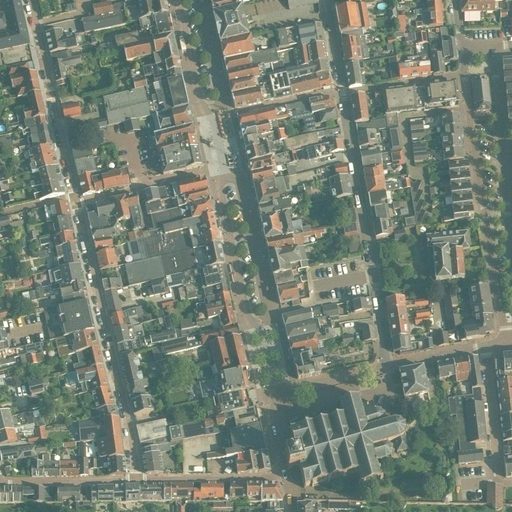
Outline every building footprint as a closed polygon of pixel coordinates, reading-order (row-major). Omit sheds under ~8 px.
[(0,51),(29,45),(19,0),(3,0),(6,13),(0,13),(0,51)] [(163,0),(126,8),(125,4),(114,6),(114,7),(111,7),(113,13),(94,17),(82,20),(84,34),(93,32),(110,29),(134,24),(139,22),(168,15),(164,0),(163,0)] [(126,8),(163,0),(124,0),(125,4),(126,8)] [(241,0),(227,0),(211,4),(213,13),(241,6),(243,6),(241,0)] [(318,4),(317,0),(287,0),(289,10),(318,4)] [(340,34),(349,33),(359,31),(370,29),(365,5),(374,4),(373,0),(347,0),(349,7),(335,10),(340,34)] [(462,13),(480,12),(479,0),(461,0),(462,12),(462,13)] [(479,0),(480,12),(495,12),(494,0),(479,0)] [(113,13),(111,7),(110,3),(92,7),(94,17),(113,13)] [(416,16),(441,14),(441,3),(427,4),(428,10),(416,11),(416,16)] [(213,13),(221,43),(248,37),(246,24),(252,23),(251,17),(244,18),(241,6),(213,13)] [(441,14),(416,16),(422,15),(422,23),(416,23),(417,28),(429,27),(429,28),(442,27),(441,14)] [(146,42),(172,36),(168,15),(139,22),(141,33),(143,33),(143,35),(144,35),(146,42)] [(399,32),(406,32),(405,16),(397,17),(399,32)] [(139,22),(134,24),(136,34),(115,39),(116,42),(117,50),(123,48),(146,42),(144,35),(143,35),(143,33),(141,33),(139,22)] [(297,45),(297,48),(324,44),(324,43),(321,24),(275,32),(276,37),(277,43),(278,47),(278,49),(297,45)] [(110,29),(93,32),(94,38),(95,37),(95,39),(111,36),(110,29)] [(441,39),(442,50),(442,51),(457,50),(456,40),(447,40),(446,37),(448,37),(447,29),(440,29),(440,33),(441,39)] [(68,37),(63,38),(62,33),(61,30),(45,34),(50,54),(77,47),(74,36),(68,37)] [(425,33),(416,34),(418,44),(427,43),(425,33)] [(405,43),(415,42),(414,34),(405,35),(405,43)] [(142,70),(178,61),(172,36),(146,42),(123,48),(126,62),(153,56),(154,63),(142,66),(143,69),(142,69),(142,70)] [(250,36),(248,37),(221,43),(224,60),(261,53),(260,47),(252,49),(250,36)] [(343,52),(360,49),(366,49),(364,37),(341,41),(343,52)] [(116,42),(107,44),(108,51),(117,50),(116,42)] [(327,62),(324,44),(297,48),(293,49),(296,68),(301,67),(327,62)] [(362,60),(360,49),(343,52),(345,63),(362,60)] [(224,60),(227,73),(263,66),(270,65),(278,63),(275,50),(261,53),(224,60)] [(445,74),(444,70),(444,65),(442,51),(442,50),(430,52),(431,55),(432,72),(433,75),(445,74)] [(457,50),(442,51),(444,65),(450,64),(449,62),(458,61),(457,50)] [(52,63),(56,83),(65,81),(62,68),(81,64),(79,57),(74,58),(61,61),(52,63)] [(399,80),(400,80),(398,65),(397,57),(389,58),(392,81),(399,80)] [(420,77),(418,62),(417,57),(407,59),(408,63),(410,79),(420,77)] [(503,72),(511,71),(511,59),(502,60),(503,72)] [(132,81),(180,71),(178,61),(142,70),(130,73),(132,81)] [(418,62),(420,77),(430,76),(430,75),(433,75),(432,72),(429,72),(428,61),(418,62)] [(8,77),(35,70),(33,62),(6,68),(8,77)] [(272,74),(273,73),(284,71),(282,62),(278,63),(270,65),(272,74)] [(289,82),(316,76),(329,73),(327,62),(301,67),(296,68),(287,70),(289,82)] [(363,70),(364,70),(363,62),(358,63),(358,62),(345,65),(349,89),(362,87),(360,74),(363,73),(364,72),(363,70)] [(398,65),(400,80),(410,79),(408,63),(398,65)] [(268,77),(273,76),(273,73),(272,74),(270,65),(263,66),(266,77),(268,77)] [(263,66),(227,73),(230,85),(268,77),(266,77),(263,66)] [(268,77),(269,81),(274,100),(292,96),(289,82),(287,70),(284,71),(273,73),(273,76),(268,77)] [(135,90),(182,79),(180,71),(132,81),(135,90)] [(505,85),(511,84),(511,71),(503,72),(504,85),(505,85)] [(21,87),(37,83),(35,73),(11,79),(13,89),(17,88),(21,87)] [(329,73),(316,76),(319,90),(331,87),(329,73)] [(316,76),(289,82),(292,96),(292,97),(302,94),(319,90),(316,76)] [(232,95),(258,89),(263,88),(262,83),(269,81),(268,77),(230,85),(232,94),(232,95)] [(476,112),(490,110),(490,104),(488,82),(487,82),(486,81),(486,78),(483,78),(476,78),(477,79),(473,79),(474,83),(473,83),(473,84),(472,84),(475,106),(476,106),(476,112)] [(152,116),(188,108),(182,79),(135,90),(126,92),(102,98),(106,120),(107,127),(124,123),(136,120),(152,116)] [(263,88),(258,89),(232,95),(235,109),(263,103),(274,100),(269,81),(262,83),(263,88)] [(415,88),(383,92),(384,99),(386,116),(387,119),(386,119),(388,128),(398,127),(397,113),(418,111),(417,105),(423,105),(424,111),(459,107),(458,103),(456,82),(425,86),(426,87),(415,88)] [(17,88),(16,88),(18,98),(19,98),(23,97),(27,96),(39,93),(37,83),(21,87),(17,88)] [(384,99),(383,92),(374,93),(375,100),(384,99)] [(27,96),(30,108),(42,105),(39,93),(27,96)] [(354,123),(368,122),(364,94),(350,96),(354,123)] [(62,108),(82,104),(83,103),(81,95),(60,100),(62,108)] [(328,97),(308,101),(312,114),(319,113),(335,108),(332,101),(328,97)] [(296,117),(312,114),(308,101),(293,104),(295,111),(296,117)] [(82,104),(62,108),(61,108),(64,120),(81,116),(80,110),(83,109),(82,104)] [(25,122),(45,117),(42,105),(30,108),(31,111),(23,112),(25,122)] [(240,129),(276,121),(289,118),(296,117),(295,111),(287,113),(285,106),(237,117),(240,129)] [(192,126),(188,108),(152,116),(157,135),(193,127),(192,126)] [(321,123),(329,122),(338,120),(335,108),(319,113),(321,123)] [(442,123),(443,128),(461,126),(460,115),(438,117),(439,123),(442,123)] [(45,117),(25,122),(13,124),(14,128),(25,125),(26,131),(27,131),(48,126),(45,117)] [(356,125),(357,134),(379,130),(383,130),(387,129),(387,128),(388,128),(386,119),(370,121),(370,124),(356,125)] [(106,120),(92,123),(92,124),(93,129),(94,130),(107,127),(106,120)] [(136,120),(124,123),(126,135),(139,132),(136,120)] [(93,129),(92,124),(92,123),(81,126),(79,121),(65,125),(68,136),(82,133),(82,132),(93,129)] [(242,141),(243,141),(278,132),(277,126),(276,121),(240,129),(242,141)] [(410,124),(411,132),(423,130),(423,122),(414,123),(410,124)] [(31,138),(49,134),(48,126),(27,131),(26,131),(22,132),(23,137),(26,136),(25,135),(30,134),(31,138)] [(461,138),(463,138),(463,137),(462,127),(461,126),(443,128),(440,129),(440,133),(443,133),(444,139),(461,138)] [(151,150),(155,149),(195,137),(195,136),(193,127),(157,135),(148,137),(151,150)] [(99,130),(83,133),(85,139),(100,135),(99,130)] [(283,141),(289,140),(288,137),(286,130),(278,132),(243,141),(245,151),(263,146),(271,144),(283,141)] [(381,143),(381,140),(379,130),(357,134),(359,147),(377,144),(381,143)] [(423,130),(411,132),(411,140),(424,138),(423,130)] [(318,143),(317,139),(323,138),(322,132),(316,134),(289,140),(283,141),(285,148),(285,150),(318,143)] [(27,151),(52,146),(49,134),(31,138),(28,138),(29,146),(19,148),(20,153),(27,151)] [(72,151),(81,148),(80,142),(83,141),(81,135),(69,138),(72,151)] [(157,159),(159,159),(197,150),(197,148),(195,137),(155,149),(157,159)] [(443,151),(462,149),(461,138),(444,139),(439,140),(439,145),(442,144),(443,151)] [(245,151),(248,163),(272,157),(274,157),(273,151),(285,148),(283,141),(271,144),(263,146),(245,151)] [(331,155),(331,153),(343,151),(341,141),(329,143),(329,144),(306,149),(309,161),(331,155)] [(413,154),(426,153),(425,145),(412,146),(413,154)] [(29,162),(54,155),(52,146),(27,151),(29,160),(28,160),(29,162)] [(72,151),(74,162),(92,158),(89,146),(81,148),(72,151)] [(387,165),(392,164),(392,159),(391,153),(380,155),(379,149),(360,152),(363,170),(364,170),(387,165)] [(463,160),(462,149),(443,151),(440,151),(441,157),(444,156),(444,162),(463,160)] [(198,150),(197,150),(159,159),(163,175),(186,170),(201,167),(201,165),(198,150)] [(391,152),(391,153),(392,159),(403,157),(402,150),(391,152)] [(286,165),(290,164),(297,162),(294,152),(290,153),(274,157),(272,157),(248,163),(250,171),(251,174),(276,168),(280,167),(286,165)] [(426,153),(413,154),(414,162),(427,161),(426,153)] [(38,171),(57,166),(54,155),(29,162),(30,166),(32,172),(38,171)] [(96,174),(95,173),(94,168),(97,167),(96,164),(98,163),(96,157),(92,158),(74,162),(78,178),(91,175),(96,174)] [(404,164),(403,157),(392,159),(392,164),(392,166),(404,164)] [(440,177),(449,176),(469,174),(468,162),(448,164),(448,172),(439,173),(440,177)] [(291,168),(290,164),(286,165),(287,171),(289,176),(296,175),(294,167),(291,168)] [(335,171),(336,178),(348,175),(346,164),(334,166),(334,167),(326,169),(326,173),(335,171)] [(364,170),(366,183),(384,179),(383,172),(388,171),(387,165),(364,170)] [(49,184),(61,181),(57,166),(38,171),(40,180),(30,183),(31,188),(42,185),(49,183),(49,184)] [(253,185),(273,180),(271,174),(278,173),(276,168),(251,174),(253,185)] [(92,180),(95,193),(104,191),(101,178),(108,176),(108,174),(107,170),(95,173),(96,174),(97,179),(92,180)] [(119,172),(122,187),(123,187),(130,185),(127,170),(119,172)] [(104,191),(122,187),(119,172),(108,174),(108,176),(101,178),(104,191)] [(444,188),(470,185),(469,174),(449,176),(450,183),(440,184),(441,188),(444,188)] [(91,175),(78,178),(83,196),(95,193),(92,180),(91,175)] [(348,175),(336,178),(328,180),(332,195),(333,200),(352,196),(348,175)] [(253,185),(258,207),(288,201),(288,200),(283,178),(273,180),(253,185)] [(7,179),(0,181),(0,192),(4,192),(3,186),(9,185),(7,179)] [(172,186),(157,189),(160,202),(178,198),(207,191),(208,191),(207,191),(205,179),(202,179),(195,181),(171,186),(172,186)] [(366,183),(368,195),(385,192),(399,189),(399,184),(385,186),(384,179),(366,183)] [(49,183),(42,185),(44,193),(33,195),(35,202),(42,200),(65,195),(61,181),(49,184),(49,183)] [(415,184),(409,182),(410,188),(410,192),(416,194),(418,190),(421,183),(416,181),(415,184)] [(305,193),(311,192),(310,184),(303,185),(305,193)] [(442,200),(445,199),(471,196),(470,185),(444,188),(445,195),(442,196),(442,200)] [(160,202),(157,189),(142,193),(145,206),(158,203),(160,202)] [(418,204),(419,200),(423,193),(418,190),(416,194),(410,192),(412,202),(418,204)] [(180,208),(209,201),(207,191),(178,198),(180,208)] [(373,223),(385,221),(390,220),(387,206),(382,207),(381,202),(387,201),(385,192),(368,195),(370,209),(372,224),(373,223)] [(5,202),(12,200),(11,193),(3,195),(5,202)] [(128,210),(138,207),(137,202),(136,196),(125,198),(128,210)] [(258,207),(261,219),(287,212),(291,212),(291,211),(308,207),(307,206),(305,196),(304,197),(299,198),(288,201),(258,207)] [(446,211),(472,208),(471,196),(445,199),(446,206),(443,207),(443,211),(446,211)] [(125,198),(112,201),(115,216),(117,223),(129,220),(128,210),(125,198)] [(419,214),(421,210),(424,203),(419,200),(418,204),(412,202),(414,212),(419,214)] [(95,205),(98,220),(97,220),(96,214),(94,214),(92,206),(85,207),(87,215),(90,229),(108,226),(106,219),(115,216),(112,201),(95,205)] [(162,227),(213,215),(209,201),(180,208),(160,213),(148,216),(147,216),(150,230),(162,227)] [(52,222),(70,218),(67,202),(43,207),(47,223),(52,222)] [(158,203),(145,206),(148,216),(160,213),(158,203)] [(138,207),(128,210),(129,220),(142,217),(140,207),(138,207)] [(472,208),(446,211),(447,218),(444,218),(444,222),(474,219),(472,208)] [(343,224),(354,222),(356,222),(354,209),(341,211),(342,217),(343,224)] [(414,212),(415,216),(417,227),(420,227),(426,212),(421,210),(419,214),(414,212)] [(293,237),(311,233),(310,231),(310,227),(303,228),(301,221),(290,223),(287,212),(261,219),(265,240),(281,237),(292,235),(293,237)] [(426,212),(420,227),(427,226),(431,215),(426,212)] [(190,239),(217,234),(213,215),(162,227),(164,234),(182,230),(184,238),(190,236),(190,239)] [(408,217),(410,228),(417,227),(415,216),(408,217)] [(0,232),(10,230),(8,217),(0,218),(0,232)] [(142,218),(142,217),(129,220),(132,229),(132,232),(133,232),(141,230),(143,229),(142,218)] [(410,228),(408,217),(402,218),(404,230),(410,228)] [(52,222),(55,237),(73,233),(70,218),(52,222)] [(391,230),(390,220),(385,221),(373,223),(376,239),(388,237),(387,230),(391,230)] [(25,232),(23,222),(10,224),(11,234),(25,232)] [(354,222),(343,224),(340,225),(342,238),(343,238),(359,235),(356,222),(354,222)] [(90,229),(93,242),(111,238),(119,236),(116,224),(108,226),(90,229)] [(150,238),(143,239),(135,241),(140,262),(148,260),(159,257),(193,250),(190,239),(190,236),(184,238),(182,230),(164,234),(162,227),(150,230),(148,231),(148,232),(150,238)] [(321,237),(321,234),(324,233),(323,228),(310,231),(311,233),(293,237),(292,235),(281,237),(265,240),(269,255),(303,247),(301,238),(315,235),(316,238),(321,237)] [(142,233),(141,230),(133,232),(133,233),(133,234),(135,241),(143,239),(142,233)] [(394,241),(406,239),(404,231),(393,233),(394,241)] [(427,249),(432,249),(432,248),(443,247),(443,252),(447,251),(447,252),(461,250),(461,251),(469,250),(467,233),(446,235),(445,231),(440,231),(441,236),(426,237),(427,249)] [(38,235),(38,232),(28,234),(30,242),(36,240),(35,236),(38,235)] [(54,243),(55,249),(75,245),(73,233),(55,237),(39,240),(40,246),(54,243)] [(193,250),(219,245),(217,234),(190,239),(193,250)] [(362,255),(359,235),(343,238),(348,258),(362,255)] [(113,247),(111,238),(93,242),(95,251),(113,247)] [(129,242),(127,243),(131,264),(140,262),(135,241),(129,242)] [(54,260),(77,255),(75,245),(55,249),(48,251),(48,254),(53,253),(54,260)] [(200,271),(224,265),(219,245),(193,250),(197,271),(199,270),(200,271)] [(274,276),(298,271),(308,268),(304,247),(303,247),(269,255),(272,269),(274,276)] [(449,264),(462,263),(461,251),(461,250),(447,252),(447,251),(443,252),(443,247),(432,248),(432,249),(434,264),(449,263),(449,264)] [(99,271),(117,267),(115,257),(121,256),(120,249),(113,250),(96,254),(99,271)] [(166,278),(182,275),(197,271),(193,250),(159,257),(164,279),(166,278)] [(233,256),(239,286),(251,283),(244,254),(233,256)] [(54,260),(56,270),(80,266),(77,255),(54,260)] [(14,257),(9,258),(14,280),(19,279),(14,257)] [(131,264),(124,265),(129,287),(145,283),(150,282),(164,279),(159,257),(148,260),(140,262),(131,264)] [(449,263),(434,264),(435,281),(451,280),(464,279),(462,263),(449,264),(449,263)] [(199,270),(197,271),(200,281),(226,275),(224,265),(200,271),(199,270)] [(80,266),(56,270),(48,272),(49,277),(51,286),(52,286),(58,285),(59,288),(83,283),(80,266)] [(202,291),(200,281),(197,271),(182,275),(184,285),(185,287),(184,287),(184,289),(186,297),(186,301),(187,301),(194,299),(198,299),(198,297),(196,297),(195,293),(195,292),(202,291)] [(274,276),(276,288),(295,283),(295,286),(301,285),(301,283),(300,279),(293,281),(292,275),(299,274),(298,271),(274,276)] [(184,285),(182,275),(166,278),(168,289),(184,285)] [(226,275),(200,281),(202,291),(228,285),(226,275)] [(119,277),(102,281),(104,292),(109,291),(116,290),(129,287),(127,280),(120,281),(120,279),(119,277)] [(166,278),(164,279),(150,282),(151,286),(152,291),(153,297),(169,293),(168,289),(166,278)] [(53,291),(59,289),(61,295),(61,299),(86,293),(83,283),(59,288),(58,285),(52,286),(53,291)] [(296,289),(295,286),(295,283),(276,288),(280,305),(292,302),(293,307),(299,306),(298,300),(297,293),(299,293),(299,292),(302,292),(301,288),(299,289),(298,289),(296,289)] [(195,292),(195,293),(196,297),(198,297),(198,299),(199,302),(206,300),(230,294),(228,285),(202,291),(195,292)] [(470,299),(489,296),(487,286),(468,289),(470,299)] [(42,287),(35,289),(37,300),(44,299),(42,287)] [(178,290),(181,302),(186,301),(186,297),(184,289),(178,290)] [(110,317),(121,314),(116,290),(109,291),(104,292),(110,317)] [(37,301),(35,292),(29,293),(30,302),(37,301)] [(444,303),(456,301),(456,296),(450,297),(449,292),(442,293),(444,303)] [(64,308),(88,305),(88,304),(88,302),(86,293),(61,299),(61,295),(50,297),(51,303),(62,302),(64,308)] [(199,302),(198,299),(194,299),(197,311),(232,303),(230,294),(206,300),(199,302)] [(489,296),(470,299),(471,308),(490,305),(489,296)] [(387,312),(399,310),(405,309),(411,308),(415,308),(414,302),(410,302),(405,303),(404,298),(386,300),(387,312)] [(353,302),(346,303),(347,307),(353,306),(355,314),(371,311),(370,299),(353,302)] [(415,308),(428,306),(427,300),(414,302),(415,308)] [(444,303),(446,313),(452,312),(451,307),(457,306),(456,301),(444,303)] [(193,329),(193,330),(194,329),(212,325),(211,320),(234,314),(232,303),(197,311),(194,312),(196,325),(192,326),(193,329)] [(57,310),(63,338),(94,331),(88,305),(64,308),(57,310)] [(330,318),(339,317),(337,305),(322,308),(325,319),(330,318)] [(473,319),(475,319),(475,318),(490,316),(492,316),(490,305),(471,308),(473,319)] [(285,327),(325,319),(322,308),(310,310),(282,317),(285,327)] [(121,314),(110,317),(113,330),(131,327),(128,319),(137,316),(135,309),(126,311),(121,314)] [(390,328),(398,326),(398,322),(407,321),(405,309),(399,310),(387,312),(390,328)] [(46,326),(52,324),(49,311),(43,313),(46,326)] [(162,311),(156,313),(157,320),(164,319),(162,311)] [(426,318),(428,317),(430,317),(429,311),(415,313),(416,319),(426,318)] [(446,313),(447,323),(460,321),(459,316),(452,316),(452,312),(446,313)] [(211,320),(212,325),(213,332),(237,326),(234,314),(211,320)] [(475,318),(475,319),(476,323),(476,328),(483,327),(484,334),(485,334),(491,333),(491,334),(493,333),(490,316),(475,318)] [(173,330),(172,325),(170,317),(164,319),(167,330),(165,331),(166,335),(174,333),(173,330)] [(428,317),(426,318),(416,319),(414,319),(415,326),(429,323),(428,317)] [(330,322),(330,318),(325,319),(285,327),(288,341),(331,330),(330,322)] [(181,332),(193,329),(192,326),(191,320),(179,322),(181,328),(181,332)] [(0,352),(9,351),(7,343),(6,343),(5,338),(3,330),(4,329),(2,322),(0,321),(0,352)] [(390,328),(391,339),(409,337),(407,321),(398,322),(398,326),(390,328)] [(460,326),(460,321),(447,323),(449,332),(455,331),(455,327),(460,326)] [(113,330),(117,346),(144,339),(143,333),(134,335),(132,326),(131,327),(113,330)] [(180,339),(176,340),(161,344),(164,356),(202,347),(202,346),(209,344),(209,345),(239,337),(237,326),(213,332),(200,335),(184,339),(180,339)] [(50,341),(55,340),(52,327),(47,328),(50,341)] [(364,342),(376,340),(374,327),(362,329),(364,342)] [(476,328),(463,330),(458,331),(460,341),(465,340),(485,337),(485,334),(484,334),(483,327),(476,328)] [(193,330),(180,332),(180,334),(181,339),(188,337),(196,335),(194,329),(193,330)] [(317,343),(335,339),(333,330),(331,330),(288,341),(290,348),(317,343)] [(96,340),(94,331),(63,338),(55,340),(55,345),(69,342),(68,341),(72,340),(73,346),(96,340)] [(174,333),(166,335),(149,339),(150,346),(161,344),(176,340),(174,333)] [(354,345),(352,336),(341,338),(343,347),(354,345)] [(209,345),(215,365),(244,358),(239,337),(209,345)] [(419,353),(419,352),(418,344),(410,345),(409,337),(391,339),(393,353),(399,352),(399,355),(419,353)] [(149,338),(144,339),(117,346),(119,355),(151,347),(150,346),(149,339),(149,338)] [(59,358),(76,354),(98,348),(96,340),(73,346),(74,351),(71,352),(71,350),(58,353),(59,358)] [(431,340),(423,341),(425,351),(433,350),(431,340)] [(319,351),(317,343),(290,348),(292,356),(319,351)] [(25,347),(27,355),(36,353),(34,345),(25,347)] [(17,357),(25,356),(27,355),(25,347),(15,349),(17,357)] [(75,372),(103,366),(98,348),(76,354),(79,365),(72,366),(74,372),(75,372)] [(327,350),(319,351),(292,356),(295,368),(297,377),(298,380),(316,376),(321,375),(319,367),(324,365),(330,364),(327,350)] [(121,363),(127,387),(147,382),(146,380),(142,381),(140,374),(137,374),(136,367),(139,366),(137,360),(134,360),(133,354),(120,357),(121,363)] [(496,371),(497,382),(511,380),(511,377),(511,374),(511,355),(502,356),(494,357),(495,371),(496,371)] [(35,356),(27,357),(29,366),(37,364),(35,356)] [(471,389),(472,389),(477,388),(481,388),(477,357),(468,358),(468,359),(466,359),(470,381),(471,389)] [(8,360),(0,362),(0,366),(17,363),(15,358),(8,360)] [(247,369),(244,358),(215,365),(218,377),(244,370),(247,370),(247,369)] [(470,381),(466,359),(453,361),(456,376),(457,382),(461,382),(470,381)] [(437,364),(439,379),(456,376),(453,361),(437,364)] [(170,373),(168,362),(160,363),(162,375),(170,373)] [(108,387),(103,366),(75,372),(78,384),(84,382),(87,393),(91,392),(108,387)] [(400,371),(399,371),(399,372),(401,383),(402,387),(404,398),(405,398),(406,398),(409,410),(430,406),(428,393),(423,367),(400,371)] [(213,378),(217,397),(246,391),(248,391),(246,381),(247,381),(247,380),(248,380),(249,378),(248,373),(246,372),(245,372),(245,371),(244,371),(244,370),(218,377),(213,378)] [(75,372),(66,375),(69,386),(78,384),(75,372)] [(164,387),(172,385),(170,374),(162,376),(164,387)] [(22,384),(21,376),(12,378),(13,386),(22,384)] [(11,379),(3,380),(5,388),(13,387),(11,379)] [(511,380),(497,382),(496,382),(497,393),(507,392),(511,391),(511,380)] [(31,397),(44,393),(41,381),(27,384),(31,397)] [(129,397),(130,397),(144,394),(143,388),(148,387),(147,382),(127,387),(126,387),(129,397)] [(108,387),(91,392),(96,409),(97,410),(114,406),(108,387)] [(450,416),(456,416),(460,453),(460,454),(476,452),(475,444),(486,442),(482,404),(478,404),(477,388),(472,389),(472,396),(465,397),(460,397),(448,399),(448,400),(446,400),(440,401),(443,420),(448,419),(448,417),(450,416)] [(223,416),(244,411),(253,409),(252,404),(251,404),(250,402),(249,401),(246,391),(217,397),(212,398),(215,412),(207,414),(208,419),(215,418),(223,416)] [(499,404),(511,402),(511,391),(507,392),(497,393),(499,404)] [(145,399),(144,394),(130,397),(131,402),(130,402),(134,416),(153,412),(150,398),(145,399)] [(288,469),(298,467),(304,488),(357,473),(361,485),(381,480),(376,463),(386,460),(390,457),(392,453),(391,448),(387,444),(394,442),(397,453),(409,451),(406,437),(404,436),(405,432),(404,426),(399,422),(394,421),(383,425),(385,420),(384,415),(380,412),(374,410),(373,403),(360,406),(358,398),(338,403),(342,416),(330,420),(327,411),(326,411),(326,412),(320,414),(319,414),(319,415),(322,422),(289,431),(294,452),(284,454),(288,469)] [(500,416),(511,415),(511,402),(499,404),(500,416)] [(114,406),(97,410),(96,409),(88,411),(91,419),(98,418),(100,422),(118,418),(114,406)] [(231,420),(234,431),(259,425),(260,425),(259,425),(259,424),(258,420),(258,419),(256,409),(256,408),(253,409),(244,411),(223,416),(224,421),(231,420)] [(0,413),(0,432),(14,430),(22,428),(28,426),(25,415),(11,418),(9,411),(0,413)] [(25,415),(28,426),(33,425),(30,413),(25,415)] [(511,441),(511,415),(500,416),(503,442),(511,441)] [(225,423),(224,421),(223,416),(215,418),(217,427),(223,426),(225,423)] [(43,418),(33,420),(34,424),(36,430),(45,428),(43,418)] [(100,422),(100,424),(92,424),(92,422),(79,423),(79,426),(80,426),(82,442),(94,441),(121,439),(118,418),(100,422)] [(215,418),(208,419),(205,420),(208,436),(219,434),(217,427),(215,418)] [(183,441),(183,440),(204,436),(208,436),(205,420),(203,421),(202,421),(193,422),(166,428),(169,436),(140,443),(140,444),(141,451),(169,444),(170,447),(183,444),(183,441)] [(169,436),(166,428),(165,421),(137,428),(140,443),(169,436)] [(22,428),(14,430),(17,441),(28,439),(29,439),(36,437),(36,431),(36,430),(34,424),(33,425),(28,426),(22,428)] [(262,435),(259,425),(234,431),(229,432),(226,433),(229,451),(225,452),(225,453),(226,458),(234,457),(266,452),(266,451),(264,446),(265,446),(264,445),(262,436),(262,435)] [(0,444),(17,441),(14,430),(0,432),(0,444)] [(37,441),(36,440),(41,440),(39,430),(36,431),(36,437),(29,439),(28,439),(28,443),(37,441)] [(123,458),(121,439),(94,441),(95,450),(96,458),(102,458),(107,458),(107,459),(123,458)] [(147,475),(163,475),(160,454),(171,451),(170,447),(169,444),(141,451),(145,473),(147,475)] [(18,460),(27,459),(27,461),(37,459),(36,454),(35,448),(25,449),(17,450),(18,460)] [(2,462),(18,460),(17,450),(17,449),(0,451),(2,462)] [(460,454),(460,453),(457,454),(458,465),(483,462),(482,451),(476,452),(460,454)] [(266,452),(234,457),(235,465),(237,474),(245,474),(269,472),(266,452)] [(32,477),(59,477),(59,462),(50,462),(50,456),(42,456),(42,462),(31,462),(32,477)] [(107,459),(107,458),(102,458),(103,464),(108,464),(109,476),(125,475),(124,458),(123,458),(107,459)] [(511,477),(511,458),(503,459),(506,478),(511,477)] [(78,460),(79,462),(79,477),(88,477),(87,464),(90,464),(90,460),(88,460),(78,460)] [(79,462),(59,462),(59,477),(79,477),(79,462)] [(212,502),(212,485),(200,484),(200,493),(198,493),(198,495),(193,495),(193,502),(212,502)] [(277,484),(261,485),(261,502),(267,502),(267,511),(274,511),(283,510),(282,502),(281,493),(277,484)] [(163,485),(140,486),(141,502),(163,502),(163,485)] [(179,506),(180,506),(181,505),(182,504),(182,502),(184,502),(193,502),(193,495),(193,485),(170,485),(171,502),(175,502),(175,504),(176,505),(177,506),(179,506)] [(212,502),(225,502),(227,502),(229,502),(229,492),(223,492),(223,485),(212,485),(212,502)] [(230,485),(229,492),(229,502),(232,502),(246,502),(247,485),(230,485)] [(261,502),(261,485),(247,485),(246,502),(261,502)] [(140,486),(113,487),(114,503),(120,503),(120,504),(140,502),(141,502),(140,486)] [(487,505),(492,506),(493,508),(494,510),(497,511),(499,510),(501,509),(502,506),(503,486),(491,486),(487,486),(487,493),(487,505)] [(93,503),(114,503),(113,487),(91,488),(91,489),(89,489),(89,503),(91,503),(93,503)] [(0,504),(10,504),(10,488),(0,488),(0,504)] [(23,504),(22,498),(32,498),(32,488),(10,488),(10,504),(23,504)] [(32,504),(44,504),(44,488),(38,489),(38,488),(32,488),(32,498),(32,504)] [(62,500),(68,499),(68,488),(56,488),(56,496),(54,496),(54,498),(48,498),(48,488),(44,488),(44,504),(44,503),(55,503),(55,504),(57,504),(62,503),(62,500)] [(80,488),(68,488),(68,499),(74,499),(74,503),(80,503),(82,503),(82,502),(87,502),(89,503),(89,489),(86,489),(86,498),(82,498),(82,496),(80,496),(80,488)] [(450,502),(450,496),(441,496),(441,502),(444,505),(447,505),(450,502)] [(181,505),(180,506),(179,506),(177,506),(176,511),(184,511),(184,509),(184,502),(182,502),(182,504),(181,505)] [(189,511),(225,511),(225,502),(212,502),(193,502),(184,502),(184,509),(189,509),(189,511)]
